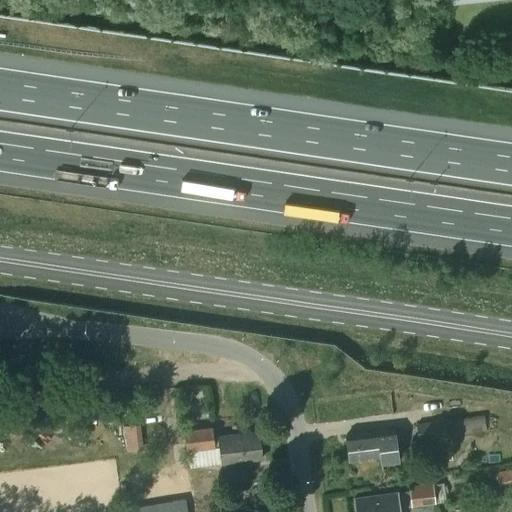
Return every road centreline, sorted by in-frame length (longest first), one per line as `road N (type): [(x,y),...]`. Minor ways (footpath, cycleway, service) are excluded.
road 1 (motorway): [(0,151),(511,225)]
road 2 (secondary): [(511,333),(0,259)]
road 3 (motorway): [(511,169),(0,96)]
road 4 (unclassified): [(0,319),(186,339),(238,353),(283,399),(304,511)]
road 5 (track): [(261,369),(0,403)]
